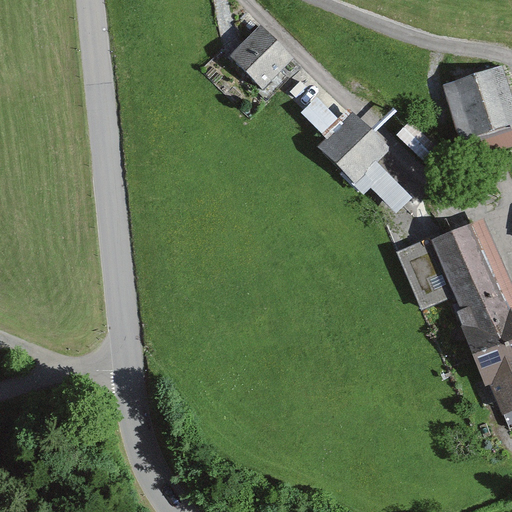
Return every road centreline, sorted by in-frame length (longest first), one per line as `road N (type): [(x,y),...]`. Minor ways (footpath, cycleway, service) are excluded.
road 1 (unclassified): [(247,0),(468,209),(511,280)]
road 2 (tertiary): [(130,370),(92,0)]
road 3 (tertiary): [(177,511),(136,429),(130,370)]
road 4 (unclassified): [(130,370),(63,370),(0,394)]
